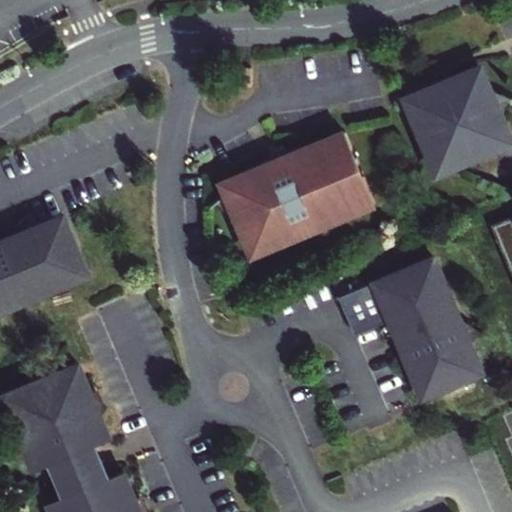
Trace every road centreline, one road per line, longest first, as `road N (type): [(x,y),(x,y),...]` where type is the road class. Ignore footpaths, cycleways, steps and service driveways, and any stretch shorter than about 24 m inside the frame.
road 1 (unclassified): [(198,31),(173,146),(169,223),(181,291),(213,365)]
road 2 (unclassified): [(198,31),(336,23),(424,0)]
road 3 (unclassified): [(0,106),(106,51),(198,31)]
road 4 (unclassified): [(256,402),(289,440),(320,511)]
